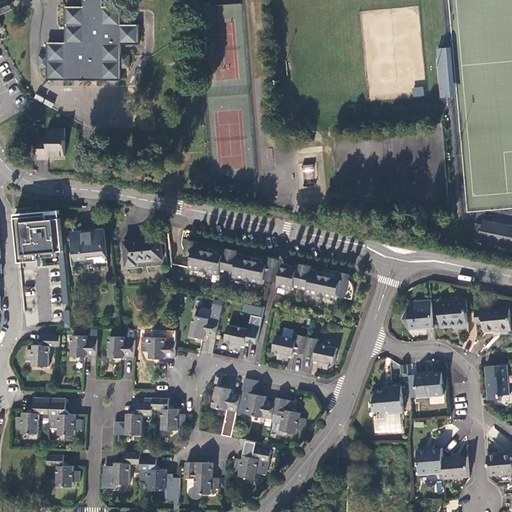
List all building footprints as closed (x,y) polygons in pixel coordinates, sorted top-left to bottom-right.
[(49,80),(121,80),(121,68),(129,68),(129,56),(121,56),(121,44),(139,44),(139,26),(121,25),(121,8),(102,8),(102,0),(84,0),(85,7),(67,7),(67,43),(49,44),(49,55),(40,56),(40,68),(49,68),(49,80)] [(0,15),(12,10),(8,1),(0,4),(0,15)] [(213,80),(227,80),(231,5),(219,5),(218,21),(216,21),(213,80)] [(456,98),(452,48),(447,49),(438,50),(442,99),(447,98),(456,98)] [(413,97),(424,95),(423,86),(411,88),(413,97)] [(66,157),(69,157),(69,132),(52,132),(52,140),(42,140),(42,160),(65,160),(66,157)] [(302,179),(314,179),(314,164),(302,164),(302,179)] [(68,252),(65,210),(17,214),(22,263),(47,261),(47,253),(68,252)] [(511,246),(511,226),(484,221),(480,241),(511,246)] [(78,261),(97,259),(109,258),(112,257),(108,227),(75,231),(78,261)] [(166,237),(126,242),(129,269),(169,266),(166,237)] [(275,274),(278,260),(189,241),(187,252),(190,256),(194,257),(191,270),(265,286),(267,281),(268,273),(275,274)] [(284,261),(278,260),(275,274),(268,273),(267,281),(270,281),(271,282),(279,284),(284,261)] [(343,273),(284,261),(279,284),(278,289),(294,292),(295,288),(308,291),(307,295),(339,302),(340,298),(354,300),(355,295),(354,290),(353,286),(349,280),(342,276),(343,273)] [(440,301),(443,327),(453,326),(453,325),(468,323),(467,311),(468,311),(467,298),(440,301)] [(216,338),(224,302),(214,300),(210,319),(195,316),(191,337),(204,339),(206,340),(207,336),(216,338)] [(410,331),(435,328),(432,300),(431,300),(421,302),(421,305),(415,306),(415,308),(408,309),(404,321),(410,331)] [(511,325),(510,308),(484,311),(485,322),(486,330),(501,329),(501,330),(511,329),(511,325)] [(476,312),(477,322),(485,322),(484,311),(476,312)] [(247,342),(257,345),(263,318),(253,316),(250,331),(230,326),(226,342),(232,343),(230,350),(240,352),(242,346),(246,347),(247,342)] [(60,347),(61,347),(61,336),(45,336),(44,346),(34,345),(34,350),(28,350),(27,361),(34,361),(34,367),(50,367),(51,346),(60,347)] [(88,356),(98,356),(99,339),(88,339),(88,337),(74,336),(72,357),(88,357),(88,356)] [(295,353),(305,355),(309,338),(298,336),(297,341),(277,337),(274,352),(279,353),(278,359),(287,361),(289,355),(294,357),(295,353)] [(135,357),(136,340),(126,340),(126,338),(111,337),(110,358),(125,358),(125,357),(135,357)] [(176,347),(176,341),(167,341),(167,339),(152,339),(144,338),(143,352),(151,352),(151,359),(166,359),(166,358),(176,359),(176,348),(176,347)] [(309,338),(305,355),(315,357),(315,361),(321,362),(319,368),(330,370),(331,365),(335,365),(338,349),(318,345),(319,341),(310,339),(309,338)] [(400,366),(401,374),(409,374),(409,365),(400,366)] [(511,402),(508,366),(485,368),(487,379),(489,379),(490,386),(487,387),(489,406),(511,403),(511,402)] [(444,395),(442,373),(417,374),(418,396),(444,395)] [(258,383),(245,380),(241,396),(238,413),(263,418),(263,417),(273,419),(274,415),(276,404),(275,405),(266,402),(267,398),(255,396),(258,383)] [(403,412),(401,384),(391,385),(391,388),(375,390),(374,402),(373,402),(373,410),(396,407),(397,412),(403,412)] [(232,391),(217,388),(213,408),(228,411),(223,436),(233,438),(238,413),(241,396),(232,394),(232,391)] [(51,399),(35,398),(34,413),(24,413),(23,417),(17,417),(17,428),(23,428),(23,433),(39,434),(40,414),(50,415),(51,399)] [(116,422),(115,435),(142,436),(143,416),(153,417),(153,409),(153,406),(154,399),(146,398),(146,405),(137,405),(137,415),(128,414),(127,423),(116,422)] [(50,415),(50,429),(60,429),(59,435),(76,436),(76,430),(83,431),(83,420),(77,420),(77,415),(66,415),(67,399),(51,399),(50,415)] [(180,414),(180,410),(170,409),(170,399),(168,399),(154,399),(153,406),(153,409),(164,409),(163,430),(179,431),(179,425),(186,425),(186,415),(180,414)] [(293,413),(295,403),(277,399),(275,405),(276,404),(274,415),(284,417),(281,432),(297,435),(298,430),(304,431),(306,421),(300,419),(301,415),(293,413)] [(256,480),(257,474),(267,476),(273,446),(247,441),(243,461),(237,459),(234,470),(241,471),(240,477),(256,480)] [(443,457),(443,448),(434,449),(424,449),(417,450),(418,473),(444,472),(443,457)] [(488,455),(490,474),(511,472),(511,450),(503,451),(503,454),(488,455)] [(115,489),(115,485),(130,485),(131,465),(141,465),(142,454),(125,453),(125,464),(116,464),(116,468),(105,467),(105,489),(115,489)] [(141,465),(141,481),(142,481),(145,481),(148,484),(150,484),(150,490),(166,491),(166,499),(175,500),(175,510),(179,510),(180,479),(174,479),(174,475),(167,474),(167,470),(157,470),(157,459),(154,459),(154,455),(152,454),(142,454),(141,465)] [(64,456),(48,455),(48,466),(57,467),(57,487),(73,488),(73,482),(80,483),(80,472),(74,472),(74,467),(64,467),(64,456)] [(469,476),(468,457),(453,458),(452,456),(443,457),(444,472),(445,478),(469,476)] [(219,479),(212,478),(213,464),(197,463),(186,462),(186,479),(188,479),(196,479),(195,489),(195,494),(212,495),(212,489),(218,489),(219,479)]
